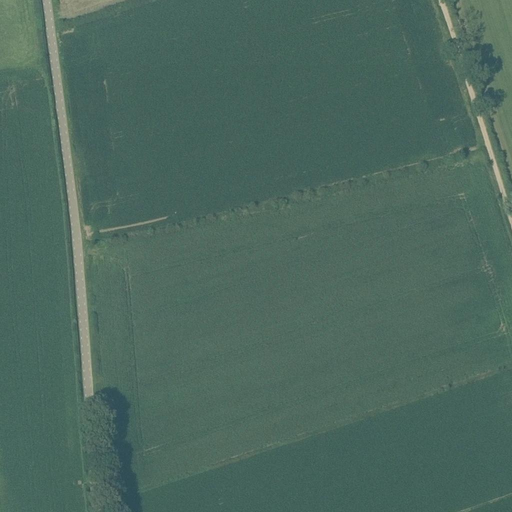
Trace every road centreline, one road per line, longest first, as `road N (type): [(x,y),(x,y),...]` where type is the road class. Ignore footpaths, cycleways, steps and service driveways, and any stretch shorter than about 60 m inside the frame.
road 1 (tertiary): [(97,511),(77,252),(45,0)]
road 2 (track): [(511,221),(438,0)]
